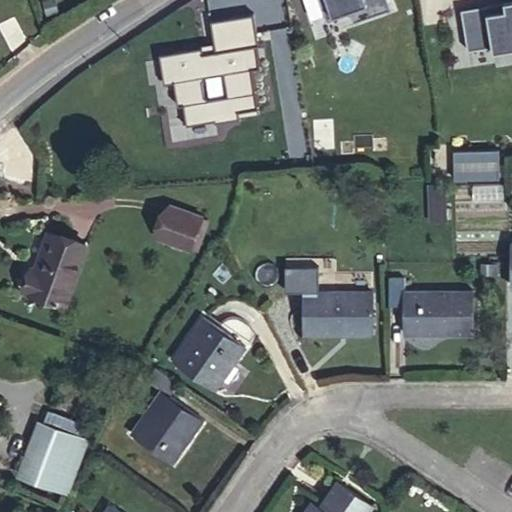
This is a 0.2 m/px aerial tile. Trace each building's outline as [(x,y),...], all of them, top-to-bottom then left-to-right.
[(209,0),(196,0),(177,12),(212,80),(280,43),(256,0),(249,0),(219,17),(209,0)] [(209,0),(219,17),(249,0),(209,0)] [(456,181),(501,181),(500,151),(456,151),(456,181)] [(190,247),(202,216),(171,204),(160,237),(190,247)] [(66,304),(87,245),(49,232),(36,269),(32,267),(24,289),(66,304)] [(405,277),(389,276),(389,305),(405,305),(405,333),(473,333),(473,290),(405,290),(405,277)] [(373,333),(374,290),(306,290),(305,290),(305,333),(373,333)] [(204,316),(173,358),(216,388),(246,346),(204,316)] [(180,382),(156,365),(146,379),(161,389),(131,432),(174,462),(204,419),(170,395),(180,382)] [(54,452),(43,480),(68,489),(87,438),(39,420),(30,442),(54,452)] [(19,470),(43,480),(54,452),(30,442),(19,470)] [(368,511),(373,506),(337,481),(320,506),(313,501),(304,511),(368,511)]
